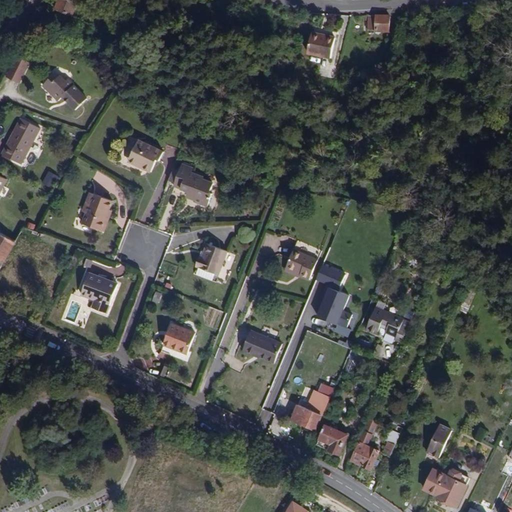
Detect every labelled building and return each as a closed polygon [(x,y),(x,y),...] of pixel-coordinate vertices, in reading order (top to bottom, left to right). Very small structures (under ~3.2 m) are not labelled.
[(49,9),(60,13),(60,11),(55,9),(57,0),(50,0),(52,1),(49,9)] [(76,0),(57,0),(55,9),(60,11),(71,15),(76,0)] [(368,30),(389,31),(389,16),(368,15),(368,30)] [(336,32),(313,27),(308,53),(331,58),(335,37),(336,32)] [(5,77),(20,83),(28,66),(13,59),(5,77)] [(76,109),(88,98),(69,78),(67,80),(61,74),(54,81),(50,77),(43,84),(58,100),(63,96),(76,109)] [(3,154),(22,164),(41,129),(22,118),(3,154)] [(159,161),(163,152),(138,140),(129,159),(143,165),(142,167),(151,172),(157,159),(159,161)] [(142,167),(143,165),(129,159),(128,161),(142,167)] [(203,179),(204,178),(191,172),(193,168),(182,164),(180,171),(175,183),(173,186),(188,191),(187,193),(196,196),(194,201),(207,206),(212,194),(209,192),(213,183),(203,179)] [(169,180),(175,183),(180,171),(173,168),(169,180)] [(41,182),(50,187),(56,176),(47,171),(41,182)] [(0,194),(8,179),(0,174),(0,194)] [(106,219),(110,209),(113,200),(92,193),(91,192),(86,205),(90,206),(87,214),(83,223),(104,231),(108,220),(106,219)] [(0,233),(0,299),(3,293),(0,291),(0,268),(15,242),(14,242),(0,233)] [(322,250),(298,240),(294,249),(286,268),(300,274),(300,275),(310,279),(321,253),(322,250)] [(196,266),(218,275),(227,251),(207,243),(203,255),(202,257),(200,255),(196,266)] [(343,311),(351,294),(341,290),(349,272),(324,261),(316,280),(330,286),(317,317),(336,325),(338,321),(347,325),(352,315),(343,311)] [(286,268),(285,271),(299,276),(300,275),(300,274),(286,268)] [(89,275),(105,281),(106,279),(98,276),(90,273),(89,275)] [(107,313),(118,284),(106,279),(105,281),(89,275),(82,294),(96,300),(93,307),(107,313)] [(476,285),(475,285),(477,282),(471,279),(469,282),(461,301),(468,303),(476,285)] [(152,301),(159,303),(162,293),(155,291),(152,301)] [(410,322),(375,307),(366,329),(377,333),(380,326),(387,329),(383,337),(385,341),(390,343),(394,341),(395,339),(401,342),(410,322)] [(164,344),(161,351),(170,354),(185,361),(188,361),(192,351),(189,350),(196,333),(172,323),(164,344)] [(260,356),(275,362),(283,344),(251,330),(243,350),(253,354),(253,353),(260,355),(260,356)] [(377,344),(373,354),(385,359),(389,349),(377,344)] [(321,414),(324,415),(335,388),(320,382),(312,401),(313,402),(310,409),(298,405),(291,421),(315,430),(321,414)] [(364,444),(360,442),(352,460),(371,469),(374,465),(376,466),(379,460),(376,459),(380,451),(368,446),(378,422),(369,419),(360,439),(364,441),(364,444)] [(338,427),(330,424),(329,427),(325,425),(317,445),(331,450),(331,451),(333,453),(336,454),(338,454),(339,454),(340,454),(348,435),(337,430),(338,427)] [(452,430),(440,424),(427,452),(440,458),(452,430)] [(201,439),(205,432),(196,428),(193,435),(201,439)] [(396,444),(400,435),(390,431),(386,440),(388,441),(396,444)] [(383,453),(391,456),(396,444),(388,441),(383,453)] [(468,485),(467,485),(470,479),(451,470),(448,476),(432,468),(422,490),(446,502),(448,499),(458,504),(468,485)] [(308,511),(309,511),(294,502),(287,511),(308,511)]
